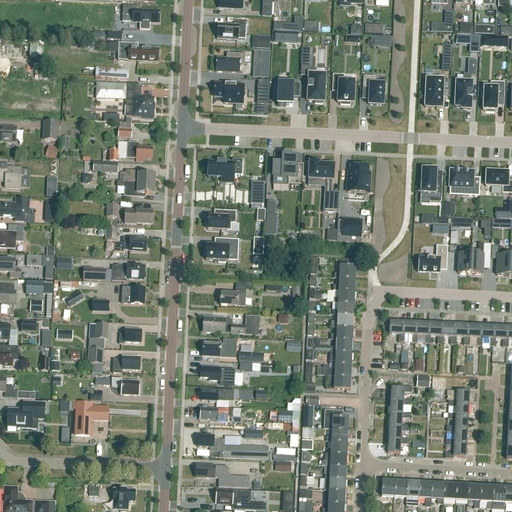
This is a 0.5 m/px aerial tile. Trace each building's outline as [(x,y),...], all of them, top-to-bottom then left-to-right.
[(218,0),(218,10),(243,11),(243,0),(218,0)] [(510,2),(511,1),(511,0),(498,0),(498,8),(510,9),(510,3),(510,2)] [(123,7),(122,22),(139,23),(138,31),(149,31),(149,23),(158,24),(159,12),(139,11),(139,7),(123,7)] [(432,25),(431,33),(452,34),(452,14),(445,14),(445,26),(432,25)] [(294,26),(287,25),(286,33),(299,34),(300,19),(294,18),(294,26)] [(246,27),(246,21),(234,20),(234,26),(218,26),(217,41),(238,42),(238,27),(246,27)] [(305,23),(304,23),(304,33),(318,34),(318,30),(317,30),(317,25),(305,24),(305,23)] [(364,26),(364,36),(381,36),(382,27),(364,26)] [(121,41),(122,34),(107,33),(107,40),(121,41)] [(284,43),(285,34),(275,34),(275,43),(284,43)] [(259,37),(258,49),(270,50),(271,38),(259,37)] [(470,54),(478,54),(479,38),(470,38),(470,54)] [(380,47),(391,48),(391,40),(380,39),(380,47)] [(118,45),(117,62),(137,63),(157,63),(157,57),(158,57),(159,52),(157,52),(158,50),(137,50),(138,45),(118,45)] [(302,49),(301,67),(309,67),(310,50),(302,49)] [(216,60),(215,73),(239,74),(240,66),(245,67),(245,56),(227,55),(226,60),(216,60)] [(442,72),(450,72),(450,56),(443,56),(442,72)] [(258,73),(268,74),(269,59),(259,59),(258,73)] [(461,111),(470,111),(472,84),(471,84),(471,77),(476,77),(477,62),(468,61),(467,75),(463,75),(463,84),(456,84),(456,93),(454,93),(454,100),(455,100),(455,109),(461,109),(461,111)] [(128,83),(128,70),(95,68),(95,81),(128,83)] [(307,91),(308,91),(307,103),(315,103),(315,105),(322,106),(323,104),(324,89),(326,89),(326,80),(325,80),(325,77),(316,76),(316,70),(310,70),(310,76),(309,76),(308,85),(307,91)] [(44,82),(44,81),(45,73),(40,73),(40,71),(35,71),(34,77),(39,77),(39,82),(44,82)] [(338,82),(337,104),(340,104),(340,106),(350,107),(350,105),(353,105),(354,83),(344,82),(344,76),(333,76),(332,82),(338,82)] [(376,78),(363,78),(363,90),(369,90),(369,106),(383,107),(384,95),(386,95),(386,87),(384,87),(384,85),(376,84),(376,78)] [(425,109),(442,110),(443,81),(426,80),(426,90),(424,90),(423,100),(425,100),(425,109)] [(276,94),(278,94),(278,107),(292,108),(293,95),(300,96),(300,82),(293,81),(293,82),(277,82),(276,94)] [(270,82),(258,82),(256,105),(268,106),(270,82)] [(126,85),(96,84),(96,100),(126,101),(125,117),(143,118),(143,119),(153,120),(153,109),(152,109),(153,99),(140,98),(141,85),(126,85)] [(482,90),(481,99),(483,99),(483,111),(483,112),(484,112),(486,112),(485,114),(494,114),(494,112),(496,112),(497,112),(497,111),(497,98),(503,98),(504,84),(491,84),(491,89),(485,89),(484,88),(484,90),(484,91),(482,90)] [(244,87),(215,85),(215,91),(213,91),(213,93),(214,93),(214,99),(224,99),(224,105),(235,106),(243,106),(244,87)] [(504,135),(505,117),(493,116),(492,134),(504,135)] [(56,141),(57,124),(45,124),(44,141),(56,141)] [(0,143),(15,144),(16,129),(0,128),(0,143)] [(130,139),(131,131),(119,130),(118,138),(130,139)] [(127,149),(127,144),(118,143),(117,151),(118,151),(118,159),(126,159),(127,149)] [(151,161),(152,149),(139,148),(139,144),(127,143),(127,149),(126,159),(136,160),(136,162),(142,163),(143,160),(151,161)] [(58,152),(52,150),(49,158),(55,160),(58,152)] [(117,162),(118,151),(117,151),(109,151),(109,162),(117,162)] [(288,179),(288,186),(302,187),(303,172),(296,172),(297,159),(290,159),(290,157),(284,157),(284,159),(283,159),(282,165),(273,164),(273,177),(282,178),(282,179),(288,179)] [(208,163),(208,179),(222,179),(222,184),(233,184),(234,176),(242,177),(243,161),(233,161),(232,164),(208,163)] [(117,175),(118,164),(93,163),(92,173),(100,173),(100,174),(117,175)] [(308,172),(309,172),(309,180),(325,181),(323,213),(338,214),(339,194),(328,194),(329,188),(330,188),(331,182),(333,182),(334,167),(319,166),(319,164),(310,164),(310,165),(308,165),(308,172)] [(0,183),(5,184),(5,189),(20,190),(20,183),(22,183),(25,180),(22,177),(21,177),(21,170),(6,169),(7,166),(0,165),(0,183)] [(351,174),(348,173),(347,193),(368,195),(369,175),(367,175),(367,168),(351,167),(351,174)] [(421,193),(421,194),(429,195),(429,203),(441,203),(442,183),(436,183),(436,171),(433,171),(433,169),(425,169),(425,171),(422,170),(421,185),(419,185),(419,193),(421,193)] [(473,173),(473,172),(473,173),(451,172),(451,171),(450,171),(450,172),(449,188),(462,189),(462,197),(479,198),(480,180),(473,179),(473,173)] [(120,174),(119,183),(124,184),(154,186),(154,176),(144,176),(138,176),(138,172),(125,172),(125,175),(120,174)] [(511,182),(508,182),(508,174),(486,173),(485,188),(502,189),(502,195),(511,195),(511,182)] [(118,183),(117,189),(124,189),(124,195),(124,197),(130,198),(138,198),(138,195),(153,196),(154,186),(124,184),(119,183),(118,183)] [(264,192),(264,184),(251,184),(251,191),(264,192)] [(28,210),(29,201),(16,200),(16,206),(0,204),(0,218),(15,219),(15,223),(24,223),(24,210),(28,210)] [(118,220),(119,206),(107,205),(106,219),(118,220)] [(444,207),(444,217),(454,218),(454,208),(444,207)] [(45,210),(44,223),(55,223),(56,210),(45,210)] [(257,211),(257,223),(265,223),(265,211),(257,211)] [(152,213),(135,212),(135,213),(125,212),(124,226),(135,226),(135,225),(151,226),(152,213)] [(231,225),(235,225),(236,213),(224,212),(224,219),(208,218),(208,220),(206,220),(206,229),(207,229),(207,231),(231,232),(231,225)] [(267,215),(266,236),(276,236),(277,215),(267,215)] [(361,223),(337,221),(336,243),(360,244),(361,223)] [(499,230),(500,222),(492,221),(491,230),(499,230)] [(23,244),(24,228),(8,227),(8,234),(0,233),(0,249),(15,250),(15,243),(23,244)] [(117,243),(118,230),(106,229),(105,243),(117,243)] [(327,243),(336,243),(336,233),(328,232),(327,243)] [(145,245),(146,240),(130,239),(129,243),(122,242),(122,245),(114,244),(113,253),(123,253),(123,251),(129,252),(129,253),(135,253),(136,252),(145,253),(145,251),(147,251),(147,245),(145,245)] [(264,240),(254,239),(253,249),(263,250),(264,240)] [(238,256),(239,241),(223,241),(222,248),(207,247),(206,249),(205,249),(204,256),(206,256),(206,262),(218,262),(218,264),(226,264),(226,263),(228,263),(228,255),(238,256)] [(471,249),(470,276),(482,276),(484,245),(478,245),(478,251),(472,251),(472,249),(471,249)] [(418,259),(417,273),(440,274),(441,262),(447,262),(447,248),(436,247),(436,259),(418,259)] [(496,277),(508,278),(510,252),(509,252),(509,255),(503,255),(503,249),(498,248),(492,248),(491,260),(497,260),(496,277)] [(470,276),(471,249),(459,249),(458,275),(470,276)] [(27,257),(26,267),(41,268),(46,268),(45,280),(53,281),(54,258),(41,257),(27,257)] [(57,260),(57,270),(66,271),(66,260),(57,260)] [(20,280),(20,272),(14,271),(15,262),(0,261),(0,274),(10,275),(10,279),(20,280)] [(144,268),(127,267),(127,268),(112,267),(111,282),(127,282),(127,280),(143,281),(143,279),(145,279),(145,274),(144,274),(144,268)] [(339,280),(354,281),(355,268),(339,267),(339,275),(334,275),(334,280),(339,280)] [(105,283),(106,271),(83,270),(82,282),(105,283)] [(354,293),(354,281),(339,280),(338,287),(333,287),(333,292),(338,292),(354,293)] [(52,296),(52,285),(43,284),(43,283),(26,283),(25,295),(43,296),(43,295),(52,296)] [(13,300),(14,287),(0,286),(0,305),(15,306),(15,300),(13,300)] [(144,306),(144,289),(122,288),(121,305),(144,306)] [(245,308),(246,290),(235,289),(235,295),(221,295),(220,306),(245,308)] [(353,305),(354,293),(338,292),(338,299),(333,299),(332,304),(337,304),(353,305)] [(74,305),(70,298),(65,301),(69,308),(74,305)] [(42,302),(35,302),(34,313),(42,313),(42,302)] [(108,314),(109,302),(92,302),(92,313),(108,314)] [(353,317),(353,305),(337,304),(337,311),(333,311),(333,317),(337,317),(353,317)] [(231,327),(230,335),(258,336),(259,319),(259,318),(245,317),(244,328),(231,327)] [(336,329),(352,330),(353,317),(337,317),(336,323),(331,323),(330,329),(336,329)] [(230,335),(231,327),(231,322),(224,321),(203,320),(203,334),(205,334),(206,335),(209,335),(210,334),(224,335),(230,335)] [(36,334),(36,323),(21,322),(21,333),(36,334)] [(402,336),(403,324),(389,323),(389,336),(398,336),(398,344),(404,344),(404,336),(402,336)] [(415,337),(416,325),(403,324),(402,336),(404,336),(411,337),(411,345),(417,345),(417,337),(415,337)] [(95,340),(108,341),(108,326),(96,325),(95,340)] [(428,338),(429,325),(416,325),(415,337),(417,337),(424,337),(424,345),(430,346),(430,338),(428,338)] [(441,338),(441,326),(429,325),(428,338),(430,338),(437,338),(437,346),(443,346),(443,338),(441,338)] [(0,341),(9,342),(10,327),(0,326),(0,341)] [(454,339),(454,326),(441,326),(441,338),(443,338),(450,339),(450,347),(455,347),(456,339),(454,339)] [(467,339),(467,327),(454,326),(454,339),(456,339),(463,339),(462,347),(468,347),(469,339),(467,339)] [(480,340),(480,328),(467,327),(467,339),(469,339),(476,340),(475,348),(481,348),(482,340),(480,340)] [(493,341),(493,328),(480,328),(480,340),(482,340),(489,340),(489,348),(494,349),(495,341),(493,341)] [(506,341),(506,329),(493,328),(493,341),(495,341),(502,341),(502,349),(508,349),(508,341),(506,341)] [(351,342),(352,330),(336,329),(336,336),(330,335),(330,341),(336,341),(351,342)] [(140,344),(141,331),(125,331),(125,335),(119,335),(119,345),(124,345),(124,343),(140,344)] [(57,332),(57,341),(64,341),(65,332),(57,332)] [(351,354),(351,342),(336,341),(335,348),(330,348),(330,353),(351,354)] [(219,358),(220,342),(209,342),(209,345),(202,344),(201,357),(219,358)] [(301,353),(301,346),(289,345),(289,352),(301,353)] [(18,362),(19,348),(3,347),(3,354),(0,354),(0,367),(13,369),(13,362),(18,362)] [(103,365),(104,350),(89,350),(88,365),(103,365)] [(306,352),(305,361),(317,361),(317,353),(312,353),(312,352),(306,352)] [(263,365),(263,355),(239,353),(239,363),(263,365)] [(350,366),(351,354),(330,353),(329,366),(334,366),(350,366)] [(139,372),(140,358),(122,357),(122,361),(113,360),(112,374),(122,375),(122,371),(139,372)] [(48,373),(49,360),(41,359),(40,372),(48,373)] [(51,363),(51,373),(60,373),(60,363),(51,363)] [(252,373),(253,365),(239,364),(238,372),(252,373)] [(350,379),(350,366),(334,366),(334,370),(328,370),(328,368),(323,367),(322,377),(334,378),(350,379)] [(200,368),(200,380),(209,380),(208,382),(220,383),(219,386),(234,387),(235,371),(220,370),(220,369),(200,368)] [(349,391),(350,379),(334,378),(333,385),(329,385),(329,383),(326,383),(325,390),(333,391),(333,390),(349,391)] [(428,390),(429,379),(416,378),(415,389),(428,390)] [(0,393),(13,394),(13,388),(5,388),(5,380),(0,379),(0,393)] [(139,395),(139,389),(138,389),(139,383),(122,382),(122,380),(112,379),(111,388),(121,389),(121,396),(138,397),(138,395),(139,395)] [(402,404),(402,401),(402,394),(410,395),(411,389),(403,388),(402,390),(390,389),(390,403),(402,404)] [(232,404),(233,401),(233,392),(217,392),(217,393),(201,392),(201,396),(200,396),(199,401),(201,401),(201,402),(209,403),(209,404),(215,404),(215,403),(217,403),(232,404)] [(256,392),(256,401),(265,401),(266,393),(256,392)] [(35,401),(35,394),(17,393),(17,400),(35,401)] [(446,402),(448,402),(455,403),(456,393),(447,393),(446,402)] [(448,402),(448,408),(455,409),(455,406),(468,407),(469,394),(456,393),(455,403),(448,402)] [(401,416),(401,414),(402,407),(410,408),(410,402),(402,401),(402,404),(390,403),(389,416),(401,416)] [(61,402),(60,410),(68,411),(69,403),(61,402)] [(44,420),(44,405),(23,403),(23,412),(8,411),(7,432),(17,432),(17,428),(21,428),(21,429),(31,430),(32,420),(38,420),(44,420)] [(107,423),(108,410),(91,409),(91,405),(77,405),(75,437),(90,438),(90,422),(107,423)] [(422,415),(428,415),(428,405),(419,405),(419,407),(422,407),(422,415)] [(447,415),(447,421),(455,422),(455,419),(467,420),(468,407),(455,406),(455,409),(455,416),(447,415)] [(304,409),(303,421),(312,422),(313,410),(304,409)] [(227,412),(226,424),(231,424),(240,424),(240,420),(231,419),(232,410),(227,410),(227,412)] [(232,410),(231,419),(240,420),(241,411),(232,410)] [(226,425),(227,412),(217,412),(200,411),(200,415),(198,415),(198,420),(200,421),(200,422),(209,423),(209,424),(216,424),(226,425)] [(324,425),(323,431),(331,431),(347,432),(348,419),(342,419),(342,412),(324,411),(324,418),(327,418),(327,425),(324,425)] [(279,413),(278,423),(292,424),(293,422),(293,414),(279,413)] [(400,429),(401,427),(401,420),(409,421),(409,415),(401,414),(401,416),(389,416),(388,429),(400,429)] [(446,428),(446,434),(454,434),(454,432),(466,433),(467,420),(455,419),(455,422),(454,428),(446,428)] [(400,442),(400,440),(400,433),(408,434),(409,428),(401,427),(400,429),(388,429),(387,441),(400,442)] [(346,444),(347,432),(331,431),(331,438),(326,438),(326,443),(331,443),(346,444)] [(262,441),(262,432),(244,432),(244,440),(262,441)] [(446,441),(445,447),(453,448),(453,445),(466,446),(466,433),(454,432),(454,434),(453,442),(446,441)] [(291,436),(291,448),(298,449),(299,437),(291,436)] [(197,437),(197,448),(210,449),(209,454),(209,459),(218,459),(266,461),(267,449),(223,447),(224,441),(213,441),(213,438),(197,437)] [(400,442),(387,441),(387,455),(399,455),(400,446),(408,446),(408,441),(400,440),(400,442)] [(346,456),(346,444),(331,443),(330,455),(346,456)] [(445,454),(445,460),(452,460),(452,458),(465,459),(466,446),(453,445),(453,448),(452,455),(445,454)] [(345,468),(346,456),(330,455),(325,455),(325,462),(324,462),(321,463),(321,467),(325,467),(329,468),(329,467),(345,468)] [(281,464),(281,473),(291,473),(292,464),(281,464)] [(249,491),(249,479),(227,478),(227,469),(215,468),(196,467),(195,479),(214,480),(218,480),(218,489),(249,491)] [(325,467),(324,475),(324,479),(345,480),(345,468),(329,467),(329,468),(325,467)] [(300,478),(299,488),(306,488),(306,485),(313,485),(314,479),(306,478),(300,478)] [(344,493),(345,480),(324,479),(324,492),(328,492),(344,493)] [(381,482),(380,498),(393,499),(394,483),(381,482)] [(405,499),(406,484),(394,483),(393,499),(405,499)] [(417,508),(418,500),(419,484),(406,484),(405,499),(413,500),(412,508),(417,508)] [(430,501),(431,485),(419,484),(418,500),(425,500),(424,509),(430,509),(431,501),(430,501)] [(442,501),(443,486),(431,485),(430,501),(431,501),(437,501),(437,506),(443,506),(443,501),(442,501)] [(454,502),(455,486),(443,486),(442,501),(443,501),(454,502)] [(467,503),(467,487),(455,486),(454,502),(467,503)] [(478,511),(479,503),(480,488),(467,487),(467,503),(473,503),(472,510),(478,511)] [(89,488),(89,498),(97,498),(98,489),(89,488)] [(491,504),(492,489),(480,488),(479,503),(486,504),(486,511),(491,511),(491,504)] [(4,489),(4,498),(3,511),(31,511),(32,503),(25,503),(25,500),(20,500),(17,496),(17,489),(4,489)] [(503,511),(503,505),(504,489),(492,489),(491,504),(491,511),(503,511)] [(511,489),(504,489),(503,505),(511,505),(511,489)] [(113,502),(113,511),(118,511),(128,511),(128,503),(134,503),(135,491),(114,490),(113,502)] [(215,499),(214,503),(215,504),(215,505),(231,506),(231,511),(244,511),(244,505),(250,505),(250,494),(232,493),(217,492),(217,497),(216,497),(216,498),(215,499)] [(344,505),(344,493),(328,492),(328,499),(325,499),(324,504),(328,504),(344,505)] [(286,493),(284,511),(295,511),(296,493),(286,493)] [(47,511),(48,504),(35,503),(34,511),(47,511)]
